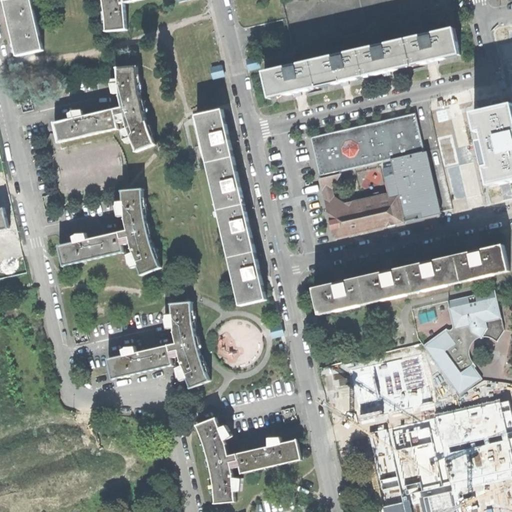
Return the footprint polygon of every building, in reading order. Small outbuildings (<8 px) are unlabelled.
[(45,50),(32,0),(11,0),(6,1),(12,28),(18,56),(45,50)] [(107,31),(107,32),(130,30),(130,29),(129,29),(126,4),(126,3),(127,2),(127,1),(125,1),(125,0),(104,0),(106,5),(108,30),(107,31)] [(461,56),(455,29),(407,40),(414,66),(438,61),(461,56)] [(391,72),(414,66),(407,40),(360,51),(366,77),(391,72)] [(366,77),(360,51),(313,62),(319,88),(344,82),(366,77)] [(319,88),(313,62),(266,73),(272,99),(295,94),(319,88)] [(137,153),(157,145),(156,144),(156,145),(147,121),(140,94),(137,68),(139,68),(138,67),(117,69),(117,70),(118,70),(119,80),(120,94),(120,96),(119,96),(119,97),(121,97),(123,108),(124,114),(127,125),(129,129),(134,142),(138,151),(137,152),(137,153)] [(114,95),(120,94),(119,80),(112,81),(111,86),(114,95)] [(487,167),(491,186),(511,180),(511,104),(486,111),(475,114),(479,132),(484,130),(486,139),(483,140),(488,158),(490,157),(492,166),(487,167)] [(117,116),(124,114),(123,108),(112,110),(104,112),(84,117),(71,120),(56,124),(56,123),(55,123),(57,133),(60,145),(61,144),(61,143),(119,129),(119,131),(120,130),(117,116)] [(197,116),(241,306),(266,300),(261,278),(265,277),(264,272),(263,267),(259,268),(250,231),(254,230),(253,224),(252,219),(248,220),(241,191),(245,190),(243,184),(242,179),(239,180),(230,142),(234,141),(232,136),(231,131),(227,132),(222,110),(197,116)] [(70,114),(71,120),(84,117),(83,111),(73,112),(73,113),(70,114)] [(313,137),(322,175),(347,169),(387,159),(393,158),(424,151),(425,151),(416,114),(349,129),(313,137)] [(128,144),(134,142),(129,129),(123,131),(125,141),(126,140),(128,144)] [(400,195),(406,222),(438,214),(424,151),(393,158),(401,195),(400,195)] [(328,203),(330,211),(400,195),(401,195),(393,158),(387,159),(394,192),(344,203),(334,198),(332,188),(347,169),(322,175),(328,203)] [(139,265),(143,275),(162,268),(157,258),(154,249),(150,237),(146,219),(144,206),(143,190),(124,192),(125,202),(126,216),(126,220),(129,231),(130,238),(132,243),(133,249),(134,253),(139,265)] [(330,211),(336,238),(406,222),(400,195),(330,211)] [(120,217),(126,216),(125,202),(118,202),(118,205),(116,205),(120,217)] [(0,231),(11,229),(5,203),(0,204),(0,231)] [(110,230),(113,235),(120,233),(116,226),(110,230)] [(122,240),(130,238),(129,231),(120,233),(113,235),(92,240),(76,243),(60,247),(63,257),(65,266),(125,252),(123,246),(122,240)] [(74,236),(76,243),(92,240),(87,234),(77,234),(77,235),(74,236)] [(458,256),(464,282),(511,271),(505,245),(483,250),(471,253),(458,256)] [(139,265),(134,253),(128,255),(130,265),(131,265),(133,268),(139,265)] [(416,293),(464,282),(458,256),(435,261),(425,264),(410,267),(416,293)] [(385,273),(363,278),(369,304),(416,293),(410,267),(395,271),(385,273)] [(321,315),(369,304),(363,278),(348,282),(337,284),(315,289),(321,315)] [(504,318),(497,291),(451,301),(458,328),(458,329),(473,325),(475,332),(482,337),(484,337),(489,329),(487,322),(504,318)] [(111,368),(114,378),(173,364),(172,358),(170,352),(179,350),(181,356),(183,365),(188,378),(191,388),(210,381),(199,350),(196,336),(193,320),(192,303),(172,305),(173,315),(174,328),(174,333),(177,345),(167,347),(160,348),(139,353),(124,356),(109,360),(111,368)] [(167,329),(174,328),(173,315),(166,316),(165,320),(167,329)] [(506,331),(504,318),(487,322),(489,329),(484,337),(489,336),(494,338),(499,342),(506,331)] [(478,339),(482,337),(475,332),(473,325),(458,329),(458,328),(456,330),(453,332),(449,332),(457,344),(447,351),(464,374),(474,366),(477,365),(475,362),(472,356),(471,351),(473,345),(478,339)] [(457,344),(449,332),(429,347),(463,394),(483,379),(474,366),(464,374),(447,351),(457,344)] [(156,343),(160,348),(167,347),(163,340),(156,343)] [(122,349),(124,356),(139,353),(135,346),(125,346),(125,347),(122,349)] [(188,378),(183,365),(176,368),(178,378),(179,378),(181,382),(188,378)] [(511,511),(511,406),(510,399),(366,431),(383,511),(511,511)] [(215,489),(216,504),(236,503),(235,492),(234,479),(234,475),(232,470),(231,464),(239,462),(241,468),(242,475),(302,461),(299,450),(297,441),(281,445),(269,448),(247,453),(239,455),(230,457),(227,445),(225,442),(221,430),(217,421),(198,427),(203,440),(207,452),(213,474),(215,489)] [(227,428),(221,430),(225,442),(233,439),(227,428)] [(268,439),(269,448),(281,445),(281,438),(268,439)] [(242,479),(234,479),(235,492),(241,492),(242,479)]
